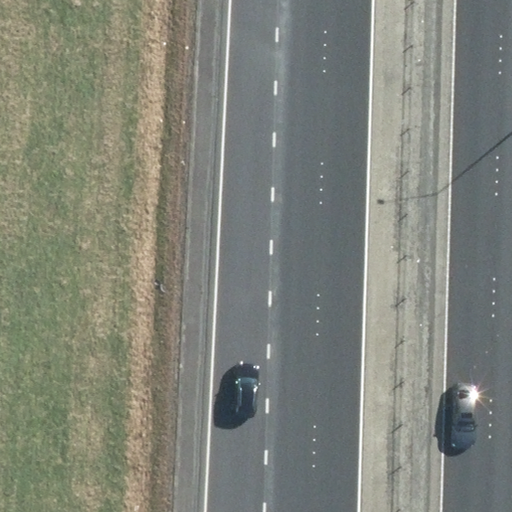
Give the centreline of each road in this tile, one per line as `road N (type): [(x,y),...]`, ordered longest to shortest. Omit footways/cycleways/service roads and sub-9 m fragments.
road 1 (motorway): [(261,511),(307,0)]
road 2 (motorway): [(502,0),(488,511)]
road 3 (motorway): [(311,511),(324,0)]
